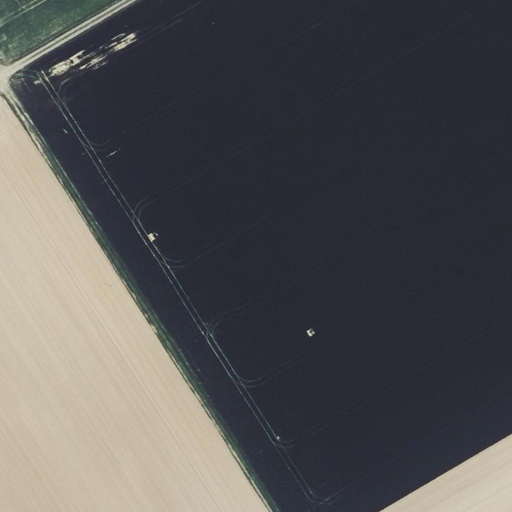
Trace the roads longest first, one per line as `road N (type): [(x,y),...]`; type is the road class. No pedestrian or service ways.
road 1 (track): [(269,511),(0,86)]
road 2 (track): [(0,75),(131,0)]
